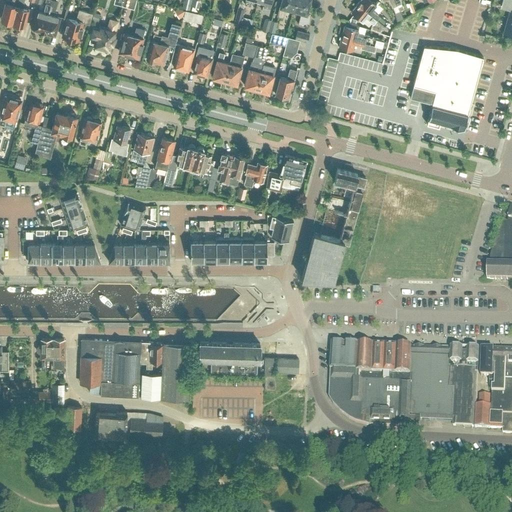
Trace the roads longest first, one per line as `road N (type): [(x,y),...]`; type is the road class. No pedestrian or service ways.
road 1 (residential): [(330,414),(308,430),(258,429),(92,399),(72,380),(70,330)]
road 2 (residential): [(300,117),(0,38)]
road 3 (residential): [(291,274),(0,270)]
road 4 (residential): [(0,71),(245,135),(256,122)]
road 5 (tertiary): [(256,122),(0,53)]
road 6 (residential): [(70,330),(255,332),(299,311)]
road 7 (unclassified): [(330,414),(370,434),(511,441)]
road 8 (tertiary): [(500,186),(327,141)]
road 9 (unclassified): [(291,274),(327,141)]
road 10 (residential): [(300,117),(330,0)]
